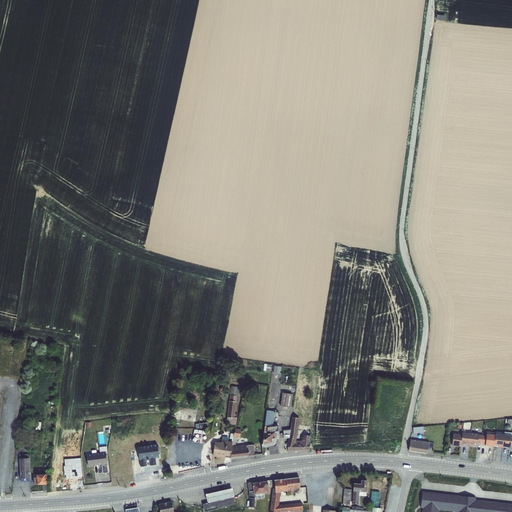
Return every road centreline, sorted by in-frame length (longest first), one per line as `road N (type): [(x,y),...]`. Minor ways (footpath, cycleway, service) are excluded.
road 1 (residential): [(429,0),(401,226),(425,337),(402,462)]
road 2 (primary): [(402,462),(295,463),(136,494),(0,506)]
